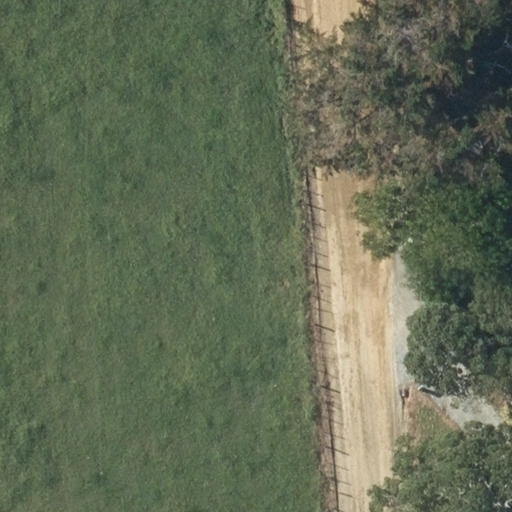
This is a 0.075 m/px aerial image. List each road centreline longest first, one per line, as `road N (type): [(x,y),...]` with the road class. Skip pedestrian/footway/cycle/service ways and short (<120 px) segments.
road 1 (residential): [(337,0),(379,511)]
road 2 (unknown): [(358,255),(511,419)]
